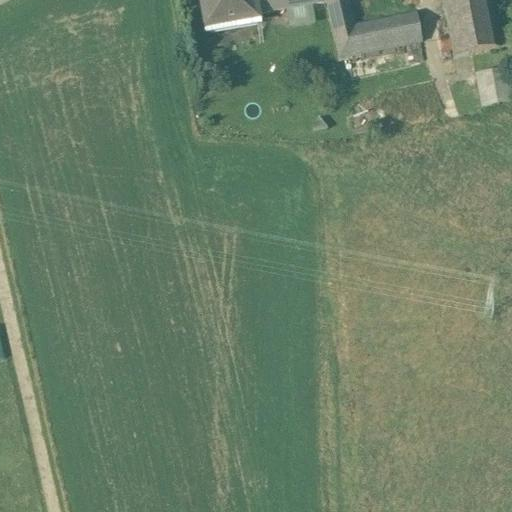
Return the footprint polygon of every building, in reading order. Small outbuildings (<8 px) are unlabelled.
[(200,0),(206,31),(258,22),(257,17),(254,0),(200,0)] [(254,0),(257,17),(326,5),(324,0),(254,0)] [(348,0),(324,0),(326,5),(339,61),(360,57),(355,27),(348,0)] [(489,0),(442,0),(454,60),(500,51),(497,34),(489,0)] [(416,16),(355,27),(360,57),(421,45),(416,16)] [(511,30),(497,34),(500,51),(511,48),(511,30)] [(503,70),(478,73),(482,108),(511,104),(511,93),(511,81),(505,82),(503,70)]
